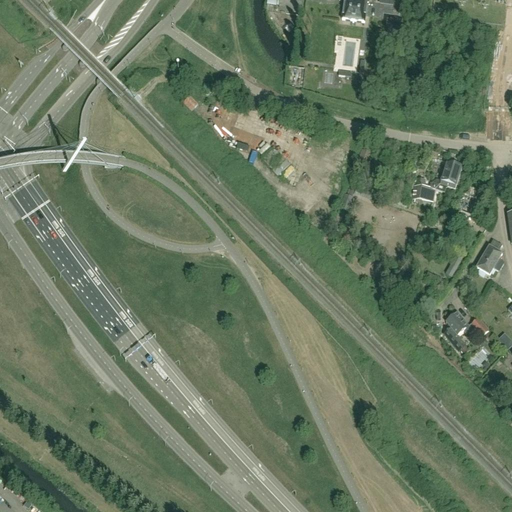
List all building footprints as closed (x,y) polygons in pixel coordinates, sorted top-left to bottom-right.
[(368,3),(368,0),(343,0),(343,1),(344,1),(341,21),(364,24),(367,3),(368,3)] [(262,158),(270,151),(267,147),(258,154),(262,158)] [(361,151),(357,164),(366,167),(371,154),(361,151)] [(273,152),(262,162),(269,169),(280,159),(273,152)] [(455,190),(461,168),(446,163),(440,183),(437,182),(432,185),(431,189),(425,188),(426,181),(420,180),(419,188),(414,187),(412,200),(415,201),(414,204),(433,208),(436,192),(445,194),(447,185),(451,186),(450,189),(455,190)] [(277,179),(290,170),(287,164),(273,173),(277,179)] [(375,194),(358,187),(355,196),(372,202),(375,194)] [(474,219),(483,194),(464,187),(455,211),(474,219)] [(344,195),(339,212),(347,214),(353,198),(344,195)] [(497,263),(502,255),(498,253),(502,247),(493,242),(477,269),(489,276),(494,269),(498,271),(501,265),(497,263)] [(454,257),(444,275),(451,279),(461,260),(454,257)] [(445,283),(427,273),(423,279),(442,289),(445,283)] [(471,332),(463,321),(461,322),(456,316),(446,324),(450,330),(457,338),(463,333),(466,336),(471,332)] [(23,323),(41,348),(47,343),(30,319),(23,323)] [(490,335),(479,323),(473,328),(484,340),(490,335)] [(450,330),(443,336),(458,354),(465,349),(465,348),(459,340),(457,338),(450,330)] [(480,362),(486,357),(483,352),(476,358),(480,362)]
